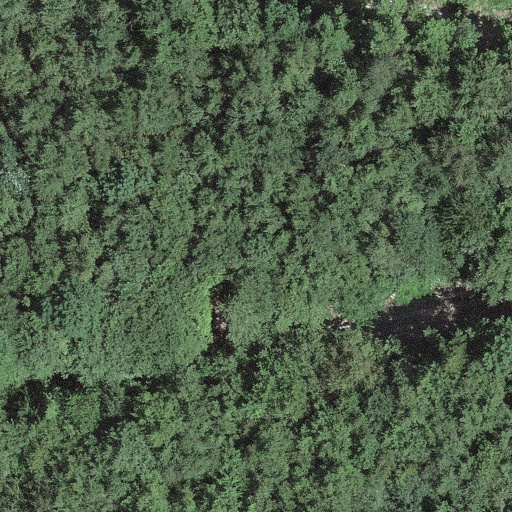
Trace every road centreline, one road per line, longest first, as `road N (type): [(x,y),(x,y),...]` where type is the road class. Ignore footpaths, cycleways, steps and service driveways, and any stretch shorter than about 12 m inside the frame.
road 1 (track): [(0,402),(511,313)]
road 2 (track): [(511,40),(352,0)]
